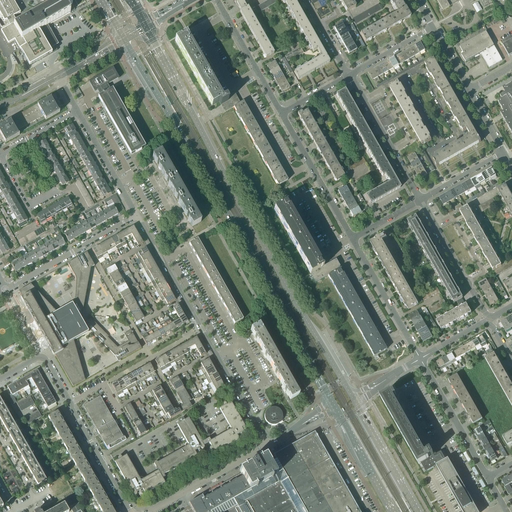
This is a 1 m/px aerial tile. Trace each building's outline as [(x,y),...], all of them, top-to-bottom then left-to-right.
[(0,0),(0,14),(1,17),(2,19),(4,22),(7,26),(9,25),(10,26),(8,27),(14,24),(14,25),(17,24),(16,21),(14,17),(20,13),(12,0),(0,0)] [(17,24),(14,25),(14,24),(8,27),(7,27),(7,28),(3,30),(0,23),(0,47),(6,57),(11,54),(12,54),(14,52),(19,49),(29,66),(41,60),(52,53),(57,50),(53,44),(50,38),(46,31),(44,28),(47,26),(48,26),(47,26),(70,13),(70,12),(75,10),(73,6),(72,5),(69,0),(60,0),(48,7),(33,15),(30,17),(17,24)] [(233,0),(237,7),(238,6),(241,11),(246,8),(243,3),(248,0),(233,0)] [(283,0),(297,24),(313,52),(317,50),(321,57),(307,65),(306,64),(303,66),(304,67),(294,73),(298,80),(329,63),(307,25),(293,0),(283,0)] [(339,0),(346,12),(355,7),(351,0),(339,0)] [(388,0),(392,6),(393,5),(397,12),(383,21),(376,24),(360,33),(365,43),(410,17),(405,8),(401,1),(400,0),(388,0)] [(461,0),(437,0),(437,1),(438,2),(439,3),(439,4),(443,10),(443,11),(450,7),(460,1),(461,0)] [(472,5),(477,13),(482,10),(478,3),(472,5)] [(247,8),(246,8),(241,11),(239,12),(246,24),(266,58),(274,54),(257,24),(250,13),(249,11),(247,8)] [(334,28),(337,33),(345,29),(341,23),(334,28)] [(337,33),(340,39),(348,34),(345,29),(337,33)] [(480,53),(489,68),(502,61),(486,32),(460,47),(463,54),(461,55),(465,62),(476,56),(476,54),(478,53),(478,55),(480,53)] [(212,106),(219,102),(218,102),(223,99),(188,38),(186,34),(175,41),(212,106)] [(340,39),(342,44),(350,39),(348,34),(340,39)] [(511,36),(502,42),(504,45),(502,46),(509,57),(511,55),(511,36)] [(342,44),(345,49),(353,44),(350,39),(342,44)] [(417,45),(415,46),(420,54),(425,51),(423,48),(423,47),(423,46),(421,43),(420,43),(421,43),(417,45)] [(353,44),(345,49),(348,54),(356,50),(353,44)] [(412,48),(410,49),(415,57),(420,54),(415,46),(412,48)] [(406,51),(405,52),(409,60),(414,57),(415,57),(410,49),(407,51),(406,51)] [(401,54),(400,55),(404,63),(409,60),(405,52),(401,54)] [(396,57),(394,58),(399,66),(399,65),(404,63),(400,55),(399,55),(400,55),(396,57)] [(391,60),(389,61),(394,69),(394,68),(399,66),(394,58),(391,60)] [(446,80),(442,74),(439,68),(438,66),(438,65),(437,66),(435,61),(434,59),(425,64),(425,65),(427,68),(426,68),(431,76),(435,82),(434,83),(439,91),(440,90),(444,97),(443,98),(447,105),(448,105),(452,112),(451,112),(455,120),(456,119),(460,126),(459,127),(462,132),(468,129),(471,136),(470,136),(469,135),(464,138),(465,139),(458,143),(457,142),(449,147),(450,148),(443,151),(443,150),(435,155),(435,156),(432,158),(437,167),(439,166),(443,163),(443,164),(446,162),(458,155),(460,154),(472,147),(475,146),(475,145),(479,143),(481,142),(478,136),(472,126),(471,124),(470,124),(464,112),(463,109),(462,109),(455,97),(456,97),(454,95),(447,83),(447,82),(446,80)] [(266,66),(270,71),(277,67),(274,61),(266,66)] [(386,63),(384,64),(388,72),(389,72),(388,71),(393,69),(394,69),(389,61),(386,63)] [(380,66),(379,67),(383,75),(383,74),(388,72),(384,64),(380,66)] [(270,71),(272,76),(280,72),(277,67),(270,71)] [(375,69),(374,70),(378,78),(378,77),(383,75),(379,67),(375,69)] [(113,68),(88,82),(89,82),(94,92),(98,90),(101,94),(101,95),(98,97),(103,105),(104,109),(105,109),(121,137),(125,144),(131,155),(145,147),(119,101),(120,101),(117,96),(116,96),(112,89),(109,91),(108,90),(106,86),(118,78),(119,78),(113,68)] [(378,78),(374,70),(373,70),(370,72),(368,73),(373,81),(373,80),(378,77),(378,78)] [(272,76),(275,82),(283,77),(280,72),(272,76)] [(275,82),(278,87),(286,82),(283,77),(275,82)] [(286,82),(278,87),(281,92),(289,88),(286,82)] [(417,115),(415,112),(413,108),(414,107),(409,100),(408,100),(405,93),(401,85),(400,86),(398,82),(389,87),(390,89),(393,93),(392,93),(392,94),(393,94),(394,96),(401,108),(402,110),(402,111),(402,110),(409,122),(409,123),(410,125),(411,125),(417,137),(418,137),(419,139),(418,139),(418,140),(419,140),(421,144),(422,146),(431,141),(431,140),(429,137),(430,137),(426,129),(425,129),(421,123),(422,122),(418,114),(417,115)] [(502,100),(498,102),(500,105),(501,104),(502,105),(501,106),(503,110),(504,109),(506,112),(501,114),(502,115),(506,112),(508,116),(504,118),(504,119),(505,118),(506,120),(505,120),(506,123),(508,122),(509,125),(508,125),(510,129),(511,128),(511,129),(511,130),(511,131),(511,132),(511,86),(506,89),(506,88),(503,90),(504,93),(505,95),(503,96),(500,98),(502,100)] [(74,90),(78,99),(83,97),(79,88),(74,90)] [(389,178),(390,182),(395,179),(345,90),(344,90),(339,93),(336,95),(344,110),(382,177),(384,175),(387,180),(389,178)] [(487,106),(497,100),(492,92),(482,98),(487,106)] [(218,102),(219,102),(225,113),(233,108),(278,186),(287,181),(243,102),(240,104),(234,93),(223,99),(218,102)] [(59,112),(58,111),(57,108),(61,105),(55,94),(0,125),(0,140),(3,139),(5,143),(19,135),(17,131),(43,116),(46,120),(59,112)] [(297,114),(313,142),(336,182),(345,177),(324,142),(326,141),(325,139),(324,140),(325,140),(324,138),(322,138),(316,127),(319,126),(318,124),(315,126),(307,110),(302,113),(301,112),(298,114),(297,114)] [(65,130),(67,135),(75,130),(73,125),(72,125),(64,129),(65,130)] [(67,135),(70,140),(78,135),(75,130),(67,135)] [(70,140),(73,145),(81,140),(78,135),(70,140)] [(40,146),(41,149),(48,145),(45,140),(38,144),(39,144),(38,145),(38,146),(40,146)] [(73,145),(76,150),(84,146),(81,140),(73,145)] [(43,151),(44,155),(51,151),(48,145),(41,149),(42,150),(41,150),(41,152),(43,151)] [(76,150),(79,155),(87,151),(84,146),(76,150)] [(46,157),(47,160),(54,156),(51,151),(44,155),(45,155),(44,155),(44,156),(44,157),(46,157)] [(79,155),(82,161),(90,156),(87,151),(79,155)] [(156,169),(157,169),(158,168),(164,178),(162,179),(166,186),(168,185),(174,196),(172,197),(176,204),(178,203),(184,213),(182,214),(186,221),(188,220),(192,227),(201,222),(161,152),(152,157),(154,161),(152,162),(156,169)] [(410,163),(410,164),(418,159),(415,154),(411,156),(407,158),(410,163)] [(49,162),(50,165),(57,161),(54,156),(47,160),(48,160),(47,160),(47,161),(47,162),(49,162)] [(82,161),(85,166),(93,161),(90,156),(82,161)] [(413,169),(421,164),(418,159),(410,164),(413,168),(413,169)] [(51,167),(53,170),(60,166),(57,161),(50,165),(50,166),(50,167),(51,167)] [(85,166),(88,171),(96,167),(93,161),(85,166)] [(416,174),(424,169),(421,164),(413,169),(416,174)] [(54,172),(56,175),(63,172),(60,166),(53,170),(53,171),(53,173),(54,172)] [(88,171),(91,176),(99,172),(96,167),(88,171)] [(492,168),(486,171),(490,178),(496,175),(492,168)] [(424,169),(416,174),(419,179),(423,177),(427,175),(424,170),(424,169)] [(486,171),(481,174),(485,181),(490,178),(486,171)] [(57,178),(59,181),(66,177),(63,172),(56,175),(56,176),(56,178),(57,178)] [(91,176),(94,182),(102,177),(99,172),(91,176)] [(481,174),(476,177),(480,184),(485,181),(481,174)] [(66,177),(59,181),(59,182),(59,183),(60,183),(62,186),(69,182),(66,177)] [(94,182),(97,187),(105,182),(102,177),(94,182)] [(476,177),(470,180),(474,187),(480,184),(476,177)] [(395,179),(390,182),(365,196),(370,205),(400,188),(395,179)] [(470,180),(465,183),(469,190),(474,187),(470,180)] [(97,187),(100,192),(108,188),(105,182),(97,187)] [(0,186),(0,190),(2,193),(9,188),(6,183),(0,186)] [(465,183),(460,186),(464,193),(467,192),(468,193),(470,192),(469,190),(465,183)] [(341,196),(344,194),(349,192),(346,186),(337,191),(338,191),(341,196),(340,196),(341,196)] [(460,186),(455,189),(459,196),(464,193),(460,186)] [(511,196),(506,186),(498,191),(499,193),(496,195),(497,196),(500,195),(511,214),(510,215),(511,217),(511,216),(511,196)] [(2,193),(4,198),(12,193),(9,188),(2,193)] [(108,188),(100,192),(103,197),(111,193),(108,188)] [(455,189),(449,192),(454,199),(459,196),(455,189)] [(343,201),(343,202),(352,197),(349,192),(344,194),(341,196),(343,201)] [(449,192),(445,195),(449,202),(454,199),(449,192)] [(4,198),(7,203),(15,199),(12,193),(4,198)] [(449,202),(445,195),(439,198),(441,201),(441,202),(443,205),(449,202)] [(67,198),(62,201),(67,208),(72,206),(72,205),(68,197),(67,198)] [(346,206),(346,207),(355,202),(352,197),(343,202),(344,201),(346,206)] [(7,203),(10,208),(18,204),(15,199),(7,203)] [(62,201),(57,204),(61,211),(67,208),(62,201)] [(328,276),(344,304),(374,356),(373,356),(374,357),(383,351),(384,351),(386,350),(386,349),(385,348),(386,348),(385,348),(384,346),(344,276),(342,272),(343,272),(341,270),(340,269),(339,267),(339,266),(335,260),(323,267),(322,266),(322,265),(321,263),(297,221),(288,206),(287,204),(286,202),(284,203),(283,204),(274,209),(274,210),(310,273),(310,274),(311,274),(312,276),(311,276),(315,283),(328,276)] [(349,212),(358,207),(355,202),(346,207),(347,207),(349,212)] [(10,208),(13,214),(21,209),(18,204),(10,208)] [(57,204),(52,207),(56,214),(61,211),(57,204)] [(114,206),(108,209),(112,217),(118,214),(114,206)] [(52,207),(47,209),(51,217),(56,214),(52,207)] [(358,207),(349,212),(350,212),(352,217),(361,213),(358,207)] [(493,271),(494,270),(496,269),(499,267),(501,266),(468,207),(460,212),(466,224),(469,230),(470,230),(474,238),(474,239),(477,245),(478,244),(483,253),(482,253),(486,259),(493,271)] [(15,219),(16,219),(24,214),(21,209),(13,214),(12,214),(15,219)] [(47,209),(41,212),(46,221),(51,218),(51,217),(47,209)] [(108,209),(102,212),(107,220),(112,217),(108,209)] [(47,222),(46,221),(41,212),(36,215),(40,223),(41,223),(42,225),(47,222)] [(102,212),(97,215),(101,223),(107,220),(102,212)] [(24,214),(16,219),(19,224),(17,225),(19,229),(28,224),(26,220),(27,220),(27,219),(24,214)] [(97,215),(92,218),(96,226),(101,223),(97,215)] [(454,303),(457,302),(462,299),(463,298),(462,298),(459,292),(460,292),(458,290),(459,290),(458,289),(458,290),(455,285),(455,284),(452,279),(452,278),(451,276),(450,276),(447,271),(444,265),(445,265),(444,265),(443,263),(443,262),(443,263),(440,258),(440,257),(439,257),(436,252),(437,252),(437,251),(435,249),(432,244),(432,243),(432,244),(429,238),(428,236),(428,235),(427,236),(424,230),(421,225),(422,225),(421,224),(420,222),(419,222),(417,217),(416,216),(407,221),(454,303)] [(92,218),(86,222),(91,229),(96,226),(92,218)] [(86,222),(81,225),(85,233),(91,229),(86,222)] [(81,225),(75,228),(79,236),(85,233),(81,225)] [(133,226),(128,229),(131,235),(133,238),(138,235),(133,226)] [(69,230),(74,239),(79,236),(75,228),(70,231),(69,230)] [(128,229),(120,234),(124,239),(131,235),(128,229)] [(74,239),(69,230),(66,231),(67,232),(64,234),(68,242),(74,239)] [(116,236),(122,247),(127,244),(124,239),(120,234),(119,235),(116,236)] [(391,280),(393,283),(394,284),(393,284),(394,284),(395,287),(396,288),(397,290),(398,291),(398,292),(400,295),(401,298),(402,299),(404,302),(405,305),(406,305),(406,306),(408,309),(408,310),(417,305),(381,242),(382,241),(383,241),(383,240),(383,241),(384,240),(385,239),(385,240),(385,239),(386,239),(387,239),(387,238),(384,235),(385,235),(384,234),(384,235),(383,235),(382,236),(381,236),(380,237),(370,243),(372,246),(372,247),(372,246),(374,250),(375,250),(377,254),(379,257),(378,257),(379,258),(381,261),(381,262),(383,265),(385,269),(387,272),(387,273),(389,275),(389,276),(389,277),(390,277),(391,280)] [(138,235),(133,238),(138,246),(143,243),(138,235)] [(60,236),(55,239),(59,247),(65,244),(60,236)] [(111,239),(116,247),(117,250),(122,247),(116,236),(114,237),(111,239)] [(55,239),(49,242),(54,250),(59,247),(55,239)] [(106,242),(111,250),(116,247),(111,239),(110,240),(106,242)] [(189,244),(207,276),(234,324),(243,319),(198,239),(197,239),(189,244)] [(49,242),(44,245),(48,253),(54,250),(49,242)] [(102,244),(106,252),(111,250),(106,242),(105,243),(102,244)] [(97,247),(102,256),(107,254),(106,252),(102,244),(101,244),(100,245),(97,247)] [(7,245),(0,248),(0,250),(2,254),(2,255),(10,250),(7,245)] [(44,245),(38,249),(43,256),(48,253),(44,245)] [(92,250),(97,259),(98,260),(103,257),(102,256),(97,247),(95,248),(92,250)] [(135,254),(138,259),(148,253),(146,248),(135,254)] [(38,249),(33,252),(37,260),(43,256),(38,249)] [(33,252),(27,255),(32,263),(37,260),(33,252)] [(55,355),(56,357),(73,387),(85,380),(81,369),(75,348),(73,341),(90,331),(114,356),(118,361),(141,348),(133,334),(126,338),(128,342),(122,345),(117,348),(107,338),(108,337),(96,324),(90,318),(83,323),(80,318),(81,317),(82,313),(91,268),(94,266),(87,253),(67,264),(68,264),(74,276),(75,277),(75,278),(76,279),(76,280),(76,281),(76,282),(75,303),(57,313),(38,293),(31,285),(19,291),(22,298),(21,298),(24,303),(25,302),(46,340),(45,341),(48,346),(49,345),(53,352),(52,352),(54,356),(55,355)] [(138,259),(140,263),(151,257),(148,253),(138,259)] [(27,255),(22,258),(26,266),(32,263),(27,255)] [(140,263),(143,268),(154,262),(151,257),(140,263)] [(22,258),(16,261),(21,269),(26,266),(22,258)] [(21,269),(16,261),(11,264),(15,272),(21,269)] [(143,268),(146,273),(156,267),(154,262),(143,268)] [(114,266),(106,270),(107,272),(109,275),(117,271),(119,269),(117,265),(114,266)] [(146,273),(148,278),(159,272),(156,267),(146,273)] [(117,271),(109,275),(110,277),(112,280),(120,275),(117,271)] [(148,278),(151,282),(162,276),(159,272),(148,278)] [(120,275),(112,280),(113,281),(114,285),(122,280),(120,275)] [(164,281),(162,276),(151,282),(154,287),(164,281)] [(511,279),(503,284),(508,292),(511,290),(511,279)] [(122,280),(114,285),(115,286),(117,289),(125,285),(122,280)] [(478,284),(482,289),(489,285),(486,280),(478,284)] [(154,287),(156,292),(167,286),(164,281),(154,287)] [(125,285),(117,289),(118,291),(120,294),(129,289),(129,288),(128,289),(125,285)] [(482,289),(485,294),(492,290),(489,285),(482,289)] [(156,292),(159,297),(170,291),(167,286),(156,292)] [(129,289),(120,294),(121,295),(122,299),(130,294),(132,293),(129,289)] [(485,294),(487,300),(495,295),(492,290),(485,294)] [(162,301),(164,300),(172,295),(170,291),(159,297),(162,301)] [(130,294),(122,299),(123,300),(125,303),(133,299),(130,294)] [(164,300),(167,305),(175,300),(172,295),(164,300)] [(495,295),(487,300),(490,305),(493,303),(495,303),(494,303),(498,301),(495,295)] [(133,299),(125,303),(125,304),(126,305),(128,308),(137,303),(138,302),(135,298),(135,297),(133,299)] [(137,303),(128,308),(129,310),(130,313),(140,307),(137,303)] [(178,305),(173,308),(178,316),(183,313),(178,305)] [(466,305),(465,305),(460,308),(436,322),(441,331),(442,330),(445,328),(445,329),(445,328),(447,327),(448,327),(450,325),(453,324),(456,322),(459,320),(460,320),(462,318),(462,319),(465,317),(467,316),(468,315),(471,314),(471,313),(466,305)] [(140,307),(130,313),(131,314),(133,317),(133,318),(141,313),(139,308),(140,308),(140,307)] [(424,314),(426,313),(429,318),(430,317),(426,309),(422,311),(424,314)] [(412,322),(420,317),(417,311),(408,316),(409,317),(411,322),(412,322)] [(141,313),(133,318),(134,319),(136,322),(144,318),(141,313)] [(183,313),(178,316),(179,319),(183,325),(187,322),(183,313)] [(167,316),(163,319),(164,321),(164,322),(165,324),(170,332),(173,330),(174,329),(171,324),(172,324),(170,321),(167,316)] [(415,327),(423,322),(422,319),(420,317),(412,322),(414,327),(415,327)] [(174,319),(170,321),(172,324),(171,324),(174,329),(183,325),(179,319),(176,321),(174,319)] [(511,328),(507,320),(506,320),(503,322),(501,323),(505,331),(511,328)] [(164,321),(159,324),(165,334),(169,332),(170,332),(165,324),(164,322),(164,321)] [(417,332),(418,332),(426,327),(423,322),(415,327),(417,332)] [(159,324),(154,326),(161,337),(164,335),(165,334),(159,324)] [(276,375),(280,382),(282,386),(280,387),(284,394),(286,393),(290,400),(299,395),(259,325),(253,328),(252,329),(250,330),(252,334),(251,335),(255,342),(256,341),(262,351),(261,352),(264,359),(266,358),(272,368),(270,369),(274,376),(276,375)] [(154,326),(150,329),(156,340),(159,338),(160,337),(161,337),(154,326)] [(420,338),(429,333),(426,327),(418,332),(420,337),(420,338)] [(150,329),(145,332),(146,333),(151,342),(154,340),(156,340),(150,329)] [(141,336),(142,338),(143,339),(146,345),(149,343),(151,342),(146,333),(141,336)] [(429,333),(420,338),(423,343),(432,338),(429,333)] [(480,345),(482,348),(487,345),(485,342),(484,340),(486,339),(483,334),(479,336),(480,337),(477,339),(480,345)] [(196,337),(191,340),(194,345),(194,346),(196,349),(201,346),(196,337)] [(473,340),(471,341),(475,348),(480,345),(477,339),(473,341),(473,340)] [(191,340),(183,345),(188,353),(186,350),(194,346),(194,345),(191,340)] [(470,343),(466,345),(470,351),(475,348),(471,341),(469,342),(470,343)] [(183,345),(179,347),(185,358),(183,355),(188,353),(183,345)] [(463,345),(461,346),(465,354),(470,351),(466,345),(463,347),(463,346),(463,345)] [(206,354),(201,346),(196,349),(201,357),(206,354)] [(460,349),(456,351),(460,357),(465,354),(461,346),(459,347),(459,348),(460,349)] [(179,347),(174,350),(180,361),(185,358),(179,347)] [(174,350),(169,353),(175,363),(180,361),(174,350)] [(453,351),(450,352),(455,360),(460,357),(456,351),(453,352),(453,351)] [(446,356),(450,362),(451,364),(456,362),(455,360),(450,352),(449,353),(450,354),(446,356)] [(169,353),(165,355),(170,365),(174,362),(175,364),(175,363),(169,353)] [(511,385),(494,354),(485,359),(511,406),(511,385)] [(165,355),(160,358),(164,366),(169,364),(170,365),(165,355)] [(451,364),(450,362),(446,356),(443,358),(442,357),(443,357),(442,357),(440,358),(445,365),(446,367),(451,364)] [(164,366),(160,358),(155,361),(160,369),(164,366)] [(446,367),(445,365),(440,358),(439,359),(440,360),(436,362),(437,365),(438,366),(441,370),(446,367)] [(201,363),(201,364),(203,368),(203,369),(211,364),(211,362),(209,359),(208,359),(202,363),(201,363)] [(150,364),(145,367),(151,377),(156,374),(150,364)] [(203,368),(201,370),(203,374),(203,375),(214,369),(211,364),(203,369),(203,368)] [(145,367),(140,369),(146,380),(151,377),(145,367)] [(140,369),(135,372),(142,383),(146,380),(140,369)] [(214,369),(203,375),(206,379),(217,373),(214,369)] [(31,378),(32,381),(40,376),(37,370),(24,378),(27,383),(26,381),(31,378)] [(450,374),(448,370),(446,371),(447,372),(440,376),(441,379),(450,374)] [(135,372),(131,375),(137,385),(141,382),(141,383),(142,383),(135,372)] [(217,373),(206,379),(209,384),(219,378),(219,377),(217,373)] [(131,375),(126,377),(132,388),(137,385),(131,375)] [(448,380),(473,424),(482,419),(457,375),(448,380)] [(34,383),(35,386),(44,381),(40,376),(32,381),(34,383)] [(126,377),(121,380),(127,391),(132,388),(126,377)] [(177,377),(169,381),(169,382),(171,385),(172,386),(180,382),(177,377)] [(29,386),(27,383),(24,378),(18,381),(23,389),(29,386)] [(219,378),(209,384),(211,383),(214,387),(222,383),(221,381),(219,378)] [(121,380),(117,382),(123,393),(122,392),(126,389),(127,391),(121,380)] [(18,392),(23,389),(18,381),(13,384),(18,392)] [(38,391),(47,387),(44,381),(35,386),(37,389),(38,391)] [(123,393),(117,382),(112,385),(118,396),(123,393)] [(180,382),(172,386),(174,389),(175,391),(183,386),(180,382)] [(214,387),(211,389),(214,394),(217,392),(218,392),(217,392),(219,391),(225,388),(224,386),(222,383),(214,387)] [(12,396),(18,392),(13,384),(7,387),(12,396)] [(183,386),(175,391),(176,394),(177,395),(177,396),(185,391),(183,386)] [(40,394),(42,397),(50,392),(47,387),(38,391),(40,394)] [(160,387),(149,393),(152,398),(163,391),(162,390),(160,387)] [(163,391),(152,398),(153,397),(156,402),(165,396),(165,395),(163,392),(163,391)] [(185,391),(177,396),(179,399),(180,400),(188,396),(185,391)] [(426,472),(427,471),(428,471),(431,469),(434,468),(433,468),(436,466),(462,511),(478,511),(472,499),(471,497),(470,497),(469,495),(448,459),(446,460),(441,452),(434,456),(434,455),(430,449),(425,452),(393,396),(395,394),(394,391),(391,392),(391,391),(380,397),(395,424),(397,427),(405,441),(418,465),(421,463),(426,472)] [(42,397),(45,402),(53,398),(50,392),(42,397)] [(188,396),(180,400),(182,405),(183,405),(191,400),(193,399),(191,394),(188,396)] [(165,396),(156,402),(157,401),(160,405),(168,401),(167,399),(166,396),(165,396)] [(104,442),(104,443),(108,450),(126,440),(123,434),(121,435),(114,422),(114,421),(100,397),(94,400),(88,404),(87,403),(86,402),(82,406),(86,410),(87,413),(86,414),(90,418),(92,421),(91,422),(95,426),(97,430),(97,431),(99,435),(100,435),(101,436),(99,437),(103,441),(104,442)] [(53,398),(45,402),(48,408),(56,403),(53,398)] [(0,418),(3,424),(12,441),(33,477),(38,486),(39,485),(45,482),(46,481),(14,424),(0,399),(0,418)] [(181,407),(179,409),(181,412),(191,406),(189,402),(191,401),(191,400),(183,405),(182,405),(180,406),(181,407)] [(168,401),(160,405),(163,410),(161,411),(171,406),(171,405),(170,404),(168,401)] [(209,438),(204,441),(206,445),(209,443),(211,447),(210,447),(210,448),(209,448),(209,449),(210,449),(210,450),(211,450),(213,449),(215,454),(239,440),(237,436),(239,434),(240,435),(242,434),(241,433),(243,432),(244,433),(245,433),(246,433),(246,432),(246,431),(244,427),(245,427),(231,402),(226,405),(226,404),(225,403),(224,403),(223,403),(223,404),(223,405),(223,406),(224,406),(219,409),(230,428),(231,430),(211,441),(209,438)] [(124,407),(128,414),(134,411),(130,404),(124,407)] [(171,406),(161,411),(164,415),(173,410),(173,409),(171,406)] [(270,425),(271,425),(272,425),(273,425),(274,425),(275,425),(276,425),(277,425),(278,424),(279,423),(280,423),(280,422),(281,421),(281,420),(282,419),(282,418),(282,417),(282,416),(282,415),(282,414),(281,413),(281,412),(281,411),(280,411),(280,410),(279,409),(278,409),(277,409),(277,408),(276,408),(275,408),(274,408),(273,407),(273,408),(272,408),(271,408),(270,408),(269,408),(269,409),(268,409),(267,410),(266,411),(266,412),(265,413),(265,414),(264,415),(264,416),(264,417),(264,418),(265,418),(265,419),(265,420),(265,421),(266,422),(267,423),(268,423),(268,424),(269,424),(270,425)] [(173,410),(164,415),(164,416),(167,414),(170,419),(174,416),(181,412),(179,409),(176,410),(175,409),(173,410)] [(128,414),(132,421),(139,417),(138,418),(134,411),(128,414)] [(114,511),(101,489),(66,428),(57,412),(48,417),(52,424),(96,502),(94,502),(97,507),(98,506),(101,511),(114,511)] [(132,421),(136,428),(144,424),(144,423),(143,424),(139,417),(132,421)] [(206,445),(204,441),(202,442),(188,418),(184,421),(183,420),(183,419),(182,419),(181,419),(181,420),(180,420),(180,421),(181,421),(181,422),(181,421),(181,422),(177,425),(189,446),(157,463),(156,462),(155,462),(154,463),(154,464),(154,465),(156,467),(158,471),(140,481),(126,456),(122,458),(121,457),(120,456),(119,456),(118,457),(118,458),(119,460),(115,462),(131,491),(134,495),(135,495),(136,495),(137,494),(137,493),(136,493),(138,492),(139,492),(140,492),(141,491),(140,490),(143,489),(145,494),(165,483),(162,479),(165,477),(164,475),(197,456),(194,452),(197,450),(197,451),(199,450),(199,449),(201,448),(201,449),(202,449),(203,449),(204,449),(204,448),(204,447),(204,446),(206,445)] [(144,424),(136,428),(140,436),(149,431),(144,424)] [(474,436),(475,437),(485,432),(482,428),(482,427),(481,427),(474,431),(476,435),(475,436),(474,436)] [(511,443),(511,431),(502,437),(507,446),(511,443)] [(192,501),(189,503),(193,511),(359,511),(359,510),(357,507),(353,501),(350,495),(349,493),(346,488),(345,486),(344,484),(341,479),(339,475),(337,473),(334,467),(334,466),(331,462),(330,460),(329,457),(326,453),(325,451),(324,450),(324,449),(323,447),(317,436),(314,432),(310,435),(309,435),(305,437),(304,438),(303,438),(301,440),(300,440),(299,440),(296,443),(296,444),(294,445),(293,444),(285,448),(282,451),(273,455),(270,457),(267,459),(266,456),(239,471),(240,473),(241,473),(241,474),(237,476),(236,476),(233,478),(232,478),(232,479),(228,481),(227,481),(228,481),(224,483),(223,484),(221,485),(219,486),(215,488),(215,489),(211,491),(210,491),(206,493),(206,494),(202,496),(201,496),(199,497),(198,498),(195,500),(192,501)] [(478,439),(479,442),(487,437),(485,432),(475,437),(476,439),(477,439),(478,439)] [(480,446),(481,448),(489,444),(490,443),(487,437),(479,442),(481,445),(480,446)] [(483,449),(485,452),(491,449),(489,444),(481,448),(482,449),(483,449)] [(486,456),(487,458),(494,454),(491,449),(485,452),(487,455),(486,456)] [(494,454),(487,458),(488,460),(488,459),(489,459),(491,462),(497,459),(494,454)] [(510,484),(506,476),(504,477),(505,479),(501,481),(502,481),(501,482),(502,484),(503,484),(505,486),(504,487),(508,495),(509,494),(511,497),(511,496),(511,489),(511,490),(509,484),(510,484)] [(82,511),(78,503),(70,508),(72,511),(82,511)]
